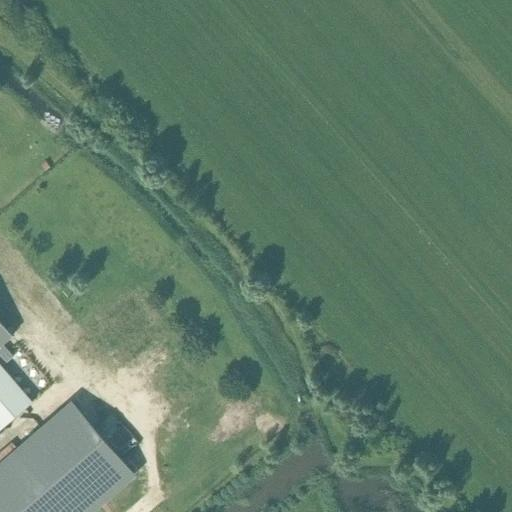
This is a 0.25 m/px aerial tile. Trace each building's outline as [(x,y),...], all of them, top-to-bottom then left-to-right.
[(139,322),(165,304),(144,274),(118,291),(139,322)] [(109,280),(88,292),(95,304),(116,292),(109,280)] [(0,317),(0,347),(15,334),(0,317)] [(0,430),(31,403),(0,367),(0,430)] [(0,511),(89,511),(133,475),(72,405),(0,467),(0,511)] [(127,491),(137,503),(169,475),(159,463),(127,491)]
